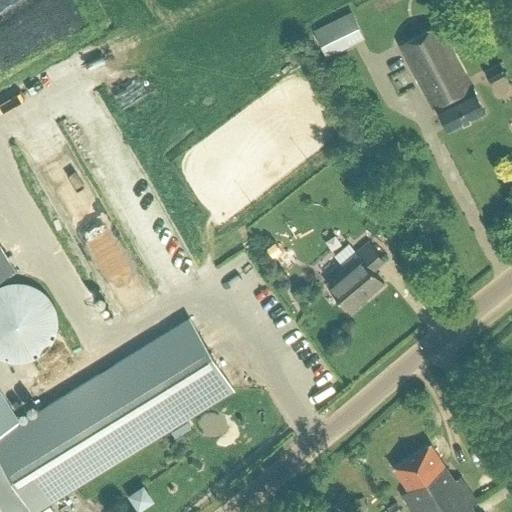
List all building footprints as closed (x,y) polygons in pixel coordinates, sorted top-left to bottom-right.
[(363,37),(351,10),(312,27),(325,54),(363,37)] [(437,25),(401,44),(426,93),(429,91),(448,130),(486,111),(473,87),(471,88),(437,25)] [(499,61),(484,69),(490,81),(505,73),(499,61)] [(38,163),(47,159),(38,134),(29,138),(38,163)] [(367,241),(356,250),(347,242),(333,254),(342,267),(325,282),(348,310),(383,282),(372,269),(383,260),(367,241)] [(0,273),(13,266),(0,244),(0,273)] [(42,290),(22,281),(0,284),(0,357),(0,358),(23,361),(43,351),(55,332),(55,309),(42,290)] [(0,511),(51,511),(46,503),(77,483),(233,387),(189,317),(16,424),(0,433),(0,511)] [(0,433),(16,424),(0,397),(0,433)] [(429,442),(392,466),(407,488),(400,493),(412,511),(482,511),(458,475),(453,478),(429,442)] [(149,483),(135,495),(148,510),(162,498),(149,483)] [(395,499),(386,505),(389,511),(395,511),(401,509),(395,499)]
